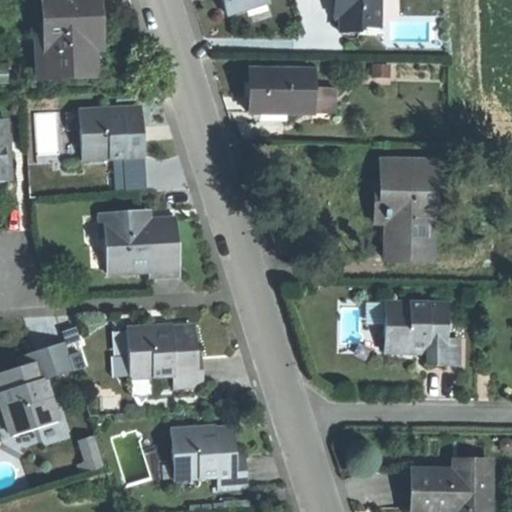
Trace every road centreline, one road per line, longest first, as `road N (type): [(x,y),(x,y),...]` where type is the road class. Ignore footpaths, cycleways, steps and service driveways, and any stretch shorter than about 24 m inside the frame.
road 1 (residential): [(158,0),(293,413)]
road 2 (residential): [(293,413),(511,417)]
